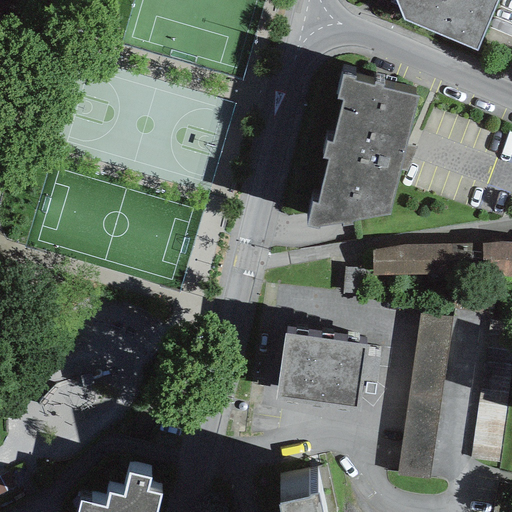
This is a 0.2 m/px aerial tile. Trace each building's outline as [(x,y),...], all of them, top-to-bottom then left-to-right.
[(396,0),(404,18),(477,48),(496,0),(396,0)] [(418,93),(343,73),(338,94),(343,96),(332,138),(328,137),(323,153),(328,155),(318,198),(313,198),(306,222),(318,225),(319,221),(388,213),(418,93)] [(372,273),(511,280),(511,243),(372,242),(372,273)] [(494,291),(454,285),(450,308),(490,314),(494,291)] [(451,315),(419,311),(398,465),(430,470),(451,315)] [(511,346),(511,322),(489,319),(471,455),(497,458),(511,346)] [(369,342),(286,331),(277,397),(359,409),(362,390),(374,391),(379,355),(367,354),(369,342)] [(53,374),(31,402),(80,440),(102,411),(53,374)] [(156,511),(161,492),(148,489),(151,476),(130,471),(124,496),(109,492),(106,505),(80,499),(77,511),(156,511)] [(324,511),(320,487),(280,496),(282,511),(324,511)]
